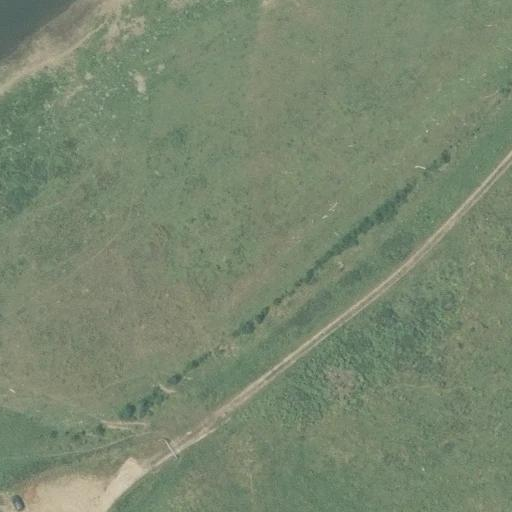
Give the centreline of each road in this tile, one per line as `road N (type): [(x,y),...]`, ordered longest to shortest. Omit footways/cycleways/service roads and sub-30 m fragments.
road 1 (track): [(201,427),(375,291),(511,157)]
road 2 (track): [(99,511),(109,495),(201,427)]
